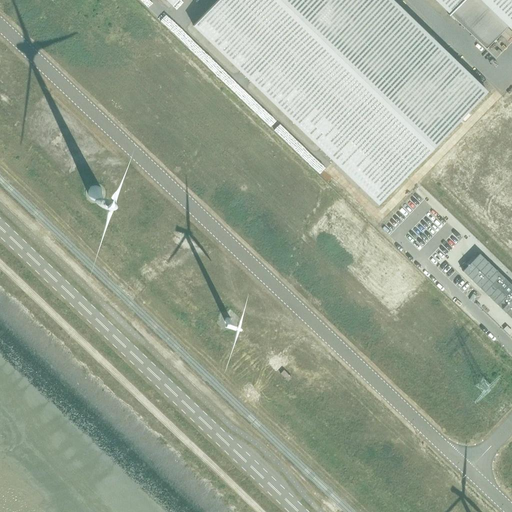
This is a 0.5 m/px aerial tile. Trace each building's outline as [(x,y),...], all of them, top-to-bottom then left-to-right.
[(392,0),(217,0),(193,25),(377,204),(486,91),(440,46),(392,0)] [(511,0),(435,0),(449,13),(486,49),(507,26),(511,30),(511,0)] [(467,112),(461,118),(464,121),(470,115),(467,112)] [(88,191),(88,193),(88,194),(88,196),(89,198),(91,199),(92,200),(94,201),(96,201),(98,200),(100,199),(101,197),(102,196),(103,194),(102,192),(102,190),(101,188),(99,187),(98,186),(96,186),(94,186),(92,186),(90,188),(89,189),(88,191)] [(511,285),(479,253),(462,271),(511,319),(511,285)] [(283,370),(280,373),(287,380),(291,377),(283,370)]
